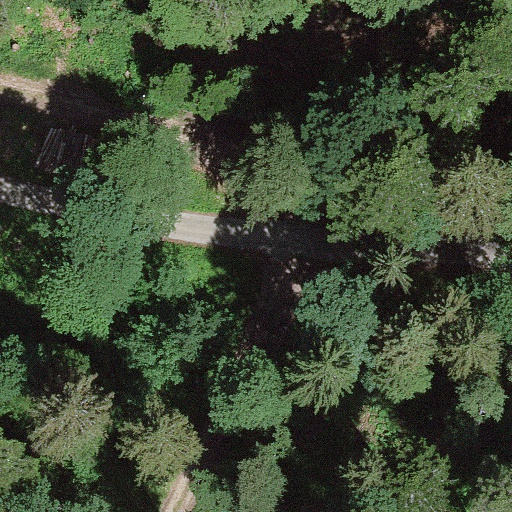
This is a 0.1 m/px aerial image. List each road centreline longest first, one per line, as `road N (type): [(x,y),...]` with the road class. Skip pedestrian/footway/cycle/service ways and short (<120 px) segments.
road 1 (unclassified): [(511,252),(286,249),(0,178)]
road 2 (track): [(0,84),(79,95),(206,137),(259,169),(281,196),(286,249)]
road 3 (track): [(177,511),(250,371),(286,249)]
